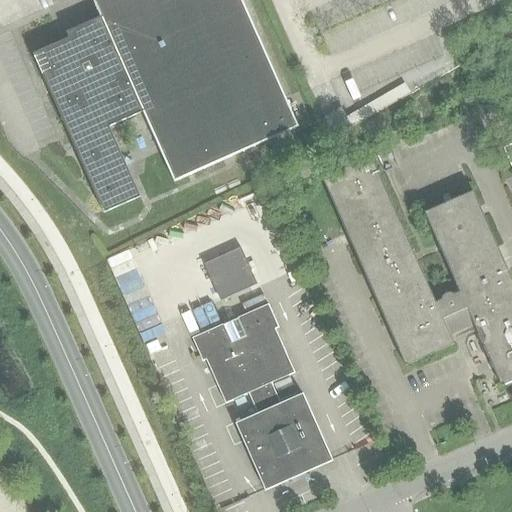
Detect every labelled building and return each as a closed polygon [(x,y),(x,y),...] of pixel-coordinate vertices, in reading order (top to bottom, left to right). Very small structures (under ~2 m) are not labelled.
[(139,198),(108,127),(142,112),(173,183),(297,127),(240,0),(91,0),(100,18),(65,33),(68,39),(32,55),(103,214),(139,198)] [(323,118),(334,137),(351,128),(345,117),(340,108),(323,118)] [(511,144),(502,149),(511,171),(511,144)] [(434,303),(370,158),(360,162),(321,179),(404,366),(453,345),(447,331),(471,321),(500,387),(511,381),(511,282),(471,192),(423,213),(458,292),(452,295),(451,294),(450,293),(448,293),(447,293),(445,294),(444,294),(442,295),(441,296),(441,297),(440,299),(440,300),(434,303)] [(262,240),(244,247),(258,283),(276,275),(262,240)] [(256,285),(240,248),(203,264),(219,299),(256,285)] [(331,461),(302,394),(280,404),(271,384),(294,374),(274,330),(278,328),(267,305),(191,339),(202,362),(205,360),(225,404),(247,394),(256,415),(250,417),(235,424),(264,491),(331,461)]
